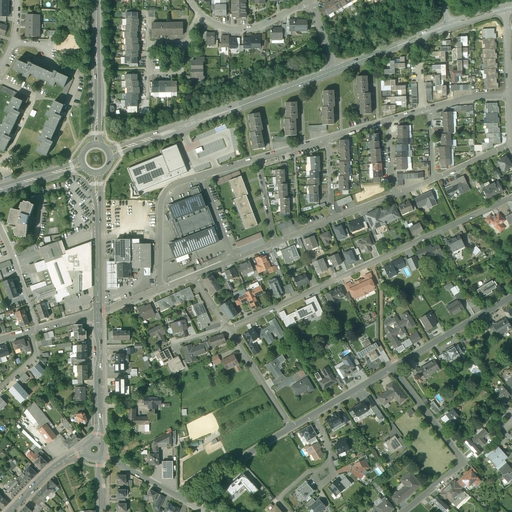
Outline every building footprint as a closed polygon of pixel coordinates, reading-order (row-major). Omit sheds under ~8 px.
[(246,0),(232,1),(232,13),(232,16),(232,18),(246,17),(246,0)] [(332,1),(329,2),(328,0),(326,1),(333,12),(337,10),(332,1)] [(342,7),(337,0),(333,0),(332,1),(337,10),(342,7)] [(333,12),(326,1),(325,2),(326,4),(323,6),(324,8),(327,14),(328,15),(333,12)] [(307,20),(290,20),(290,32),(307,31),(307,20)] [(169,23),(152,23),(152,35),(169,35),(169,23)] [(180,26),(180,23),(169,23),(169,35),(183,35),(183,26),(180,26)] [(282,28),(271,29),(271,31),(271,32),(271,40),(282,40),(284,40),(284,37),(282,37),(282,28)] [(494,29),(482,29),(482,35),(484,35),(484,39),(494,39),(496,39),(496,34),(494,34),(494,29)] [(215,40),(215,34),(207,34),(207,39),(207,45),(214,45),(215,45),(215,40)] [(260,48),(260,36),(251,36),(251,38),(251,48),(260,48)] [(467,37),(456,37),(456,49),(461,48),(461,43),(467,42),(467,37)] [(484,39),(482,39),(482,44),(484,44),(485,49),(495,49),(496,49),(496,43),(494,43),(494,39),(484,39)] [(450,40),(446,40),(446,47),(442,47),(440,47),(440,52),(445,52),(450,51),(450,40)] [(461,48),(456,49),(457,59),(461,59),(461,53),(467,53),(467,48),(461,48)] [(485,49),(483,49),(483,54),(485,54),(485,59),(495,59),(497,59),(496,53),(495,53),(495,49),(485,49)] [(440,52),(432,52),(432,57),(440,56),(441,62),(445,62),(445,52),(440,52)] [(400,64),(394,64),(394,68),(405,68),(404,57),(400,57),(400,64)] [(485,59),(483,59),(483,65),(485,64),(485,69),(495,69),(497,69),(497,64),(495,64),(495,59),(485,59)] [(68,78),(56,73),(57,72),(54,71),(53,74),(31,64),(29,63),(28,65),(17,61),(13,70),(14,69),(19,71),(18,72),(28,77),(30,74),(39,78),(39,77),(44,79),(44,81),(54,85),(55,82),(64,86),(68,79),(68,78)] [(394,61),(389,61),(390,70),(384,70),(384,74),(394,74),(394,68),(394,64),(394,61)] [(468,61),(457,61),(457,71),(462,71),(462,65),(468,65),(468,61)] [(445,65),(432,66),(432,70),(436,70),(441,70),(441,76),(445,75),(445,65)] [(202,77),(202,69),(192,69),(192,73),(192,78),(196,78),(196,77),(202,77)] [(485,69),(483,69),(483,74),(485,74),(486,79),(496,79),(497,79),(497,74),(496,74),(495,69),(485,69)] [(457,71),(451,72),(452,83),(456,82),(456,76),(462,76),(462,71),(457,71)] [(436,76),(435,76),(435,86),(440,86),(439,80),(446,80),(445,75),(441,76),(436,76)] [(367,76),(356,77),(357,94),(359,94),(368,94),(367,76)] [(64,86),(58,101),(63,103),(73,81),(68,79),(64,86)] [(486,79),(484,79),(484,85),(486,85),(486,90),(498,89),(498,84),(496,84),(496,79),(486,79)] [(395,80),(384,81),(384,86),(390,86),(390,91),(395,91),(395,86),(395,80)] [(29,98),(1,85),(0,87),(0,91),(13,97),(22,102),(26,103),(29,98)] [(405,86),(395,86),(395,91),(401,90),(401,97),(406,97),(405,86)] [(440,86),(435,86),(435,91),(439,91),(442,91),(442,93),(442,96),(446,96),(446,86),(440,86)] [(334,90),(322,91),(323,107),(333,107),(334,107),(334,90)] [(368,94),(359,94),(360,114),(371,114),(370,94),(368,94)] [(22,102),(13,97),(8,108),(7,107),(4,112),(9,114),(7,118),(6,117),(3,122),(4,122),(13,127),(18,115),(19,116),(20,113),(17,112),(22,102)] [(395,97),(390,97),(390,106),(385,106),(385,110),(395,110),(395,102),(395,97)] [(401,97),(395,97),(395,102),(401,102),(401,107),(406,107),(406,97),(401,97)] [(63,106),(55,102),(53,107),(52,107),(47,117),(50,118),(46,127),(47,127),(45,132),(43,132),(39,142),(42,143),(38,152),(46,156),(51,145),(52,145),(53,143),(50,141),(60,120),(61,117),(59,116),(63,106)] [(297,102),(285,103),(286,119),(296,119),(298,119),(297,102)] [(497,103),(485,104),(485,109),(487,109),(487,114),(497,113),(499,113),(499,108),(497,108),(497,103)] [(323,107),(321,107),(322,125),(326,125),(334,125),(333,107),(323,107)] [(259,113),(248,115),(251,132),(261,130),(263,130),(259,113)] [(487,114),(485,114),(485,119),(487,119),(487,124),(498,123),(499,123),(499,118),(497,118),(497,113),(487,114)] [(286,119),(284,119),(285,136),(289,136),(296,135),(296,119),(286,119)] [(4,122),(0,130),(0,150),(4,152),(9,141),(10,141),(11,138),(8,137),(13,127),(4,122)] [(487,124),(486,124),(486,129),(488,129),(488,134),(498,133),(499,133),(499,128),(498,128),(498,123),(487,124)] [(251,132),(250,132),(253,150),(264,148),(263,139),(261,130),(251,132)] [(372,134),(369,134),(370,142),(379,142),(378,133),(372,134)] [(498,138),(498,133),(488,134),(486,134),(486,139),(488,139),(488,143),(488,144),(492,144),(500,143),(500,138),(498,138)] [(379,142),(370,142),(370,150),(371,150),(379,149),(379,142)] [(488,143),(481,143),(481,145),(482,145),(482,151),(492,147),(492,144),(488,144),(488,143)] [(180,153),(178,154),(175,145),(174,145),(161,151),(162,155),(128,169),(134,183),(130,185),(132,190),(132,197),(138,197),(140,196),(138,192),(188,172),(180,153)] [(509,162),(505,157),(498,162),(504,171),(511,167),(509,162)] [(239,171),(217,180),(219,185),(229,181),(241,176),(239,171)] [(241,176),(229,181),(236,199),(246,195),(248,194),(241,176)] [(463,177),(450,183),(451,185),(445,188),(447,195),(455,191),(454,190),(460,187),(461,189),(460,189),(462,194),(469,190),(463,177)] [(490,185),(494,194),(498,192),(499,193),(502,191),(500,186),(499,184),(498,182),(490,185)] [(483,188),(482,189),(484,191),(485,193),(487,199),(491,197),(490,196),(494,194),(490,185),(483,188)] [(310,186),(308,186),(309,194),(318,194),(317,186),(310,186)] [(217,240),(197,189),(191,191),(194,198),(169,207),(171,211),(174,219),(172,219),(173,224),(179,240),(177,241),(177,242),(170,245),(174,256),(217,240)] [(431,192),(414,199),(419,208),(428,204),(429,208),(436,205),(431,192)] [(318,194),(309,194),(309,202),(318,202),(318,194)] [(236,199),(234,200),(246,230),(257,225),(246,195),(236,199)] [(23,204),(22,203),(20,208),(21,209),(20,211),(11,209),(8,223),(17,226),(17,228),(15,228),(14,234),(16,234),(16,236),(20,236),(19,237),(23,238),(23,237),(26,237),(27,225),(29,216),(30,216),(34,205),(31,204),(31,203),(28,202),(28,203),(24,201),(23,204)] [(409,201),(399,206),(402,215),(413,210),(412,207),(409,202),(409,201)] [(398,213),(395,206),(390,208),(393,216),(394,216),(398,213)] [(381,209),(372,212),(379,227),(384,224),(384,225),(385,224),(384,222),(383,220),(389,218),(390,221),(395,219),(394,216),(393,216),(390,208),(382,211),(381,209)] [(169,225),(173,224),(172,219),(174,219),(171,211),(165,213),(169,225)] [(372,212),(366,216),(372,230),(379,227),(372,212)] [(492,217),(490,215),(485,220),(489,224),(491,222),(497,228),(501,232),(504,228),(501,224),(505,220),(499,214),(495,217),(494,216),(492,217)] [(360,219),(348,224),(351,232),(363,227),(364,227),(362,222),(360,219)] [(419,224),(409,229),(412,236),(423,231),(419,224)] [(333,228),(338,240),(346,237),(344,230),(342,225),(333,228)] [(328,232),(320,235),(323,243),(325,246),(329,244),(327,241),(331,239),(328,232)] [(260,233),(235,243),(238,248),(262,238),(260,233)] [(314,236),(304,240),(308,250),(317,247),(318,247),(316,243),(314,236)] [(447,241),(448,244),(452,252),(456,250),(464,246),(459,236),(447,241)] [(368,237),(362,240),(362,241),(358,243),(360,249),(364,248),(366,253),(371,252),(368,246),(371,245),(368,237)] [(131,239),(116,239),(116,244),(116,260),(116,264),(117,264),(117,254),(131,254),(131,264),(131,268),(138,268),(139,268),(151,268),(151,244),(131,244),(131,239)] [(40,248),(40,249),(45,260),(45,263),(63,256),(73,285),(61,289),(63,295),(55,298),(55,299),(56,300),(56,301),(57,302),(60,301),(62,297),(79,291),(79,290),(82,290),(91,287),(90,243),(77,248),(77,251),(66,252),(61,240),(40,248)] [(33,245),(16,252),(18,258),(35,251),(33,245)] [(294,245),(287,248),(293,261),(300,258),(294,245)] [(430,246),(425,249),(426,253),(429,258),(432,256),(438,255),(438,256),(442,254),(438,245),(432,248),(430,246)] [(476,246),(471,251),(475,256),(480,251),(476,246)] [(287,248),(280,251),(286,264),(293,261),(287,248)] [(343,253),(348,265),(357,262),(354,256),(352,250),(343,253)] [(280,269),(273,252),(270,254),(273,261),(277,271),(280,269)] [(131,254),(117,254),(117,264),(131,264),(131,254)] [(338,257),(337,254),(329,257),(331,263),(333,262),(335,266),(341,264),(338,256),(338,257)] [(63,256),(45,263),(53,284),(56,291),(61,289),(73,285),(63,256)] [(266,256),(260,259),(259,257),(255,259),(258,265),(260,270),(261,270),(261,272),(271,268),(266,256)] [(415,257),(407,260),(412,271),(420,267),(415,257)] [(394,263),(384,268),(389,278),(396,274),(394,270),(404,265),(401,258),(394,262),(394,263)] [(323,259),(313,263),(315,269),(317,273),(321,271),(321,272),(327,270),(323,259)] [(45,260),(37,263),(40,272),(42,271),(45,282),(47,286),(53,284),(45,263),(45,260)] [(116,264),(116,260),(108,261),(108,287),(117,287),(117,278),(117,264),(116,264)] [(249,261),(239,266),(243,274),(253,270),(249,261)] [(7,262),(0,264),(0,270),(9,267),(7,262)] [(131,264),(117,264),(117,278),(124,278),(128,278),(128,272),(131,272),(131,268),(131,264)] [(237,277),(233,268),(225,272),(229,280),(237,277)] [(305,274),(294,279),(296,283),(297,282),(299,286),(309,282),(305,274)] [(366,279),(367,282),(371,280),(372,283),(373,282),(370,274),(364,276),(366,279)] [(221,289),(212,275),(204,281),(213,294),(221,289)] [(276,278),(268,281),(271,287),(277,298),(284,295),(276,278)] [(18,297),(12,279),(3,282),(10,300),(18,297)] [(353,288),(350,290),(353,297),(355,296),(356,298),(361,295),(362,296),(367,294),(367,293),(373,290),(372,288),(374,287),(372,283),(371,280),(367,282),(366,279),(364,280),(364,281),(362,282),(361,280),(355,283),(356,285),(354,286),(353,285),(352,286),(353,288)] [(492,281),(479,288),(480,288),(484,295),(486,294),(487,295),(492,292),(491,291),(496,288),(495,286),(497,285),(494,281),(493,282),(492,281)] [(45,282),(30,287),(32,292),(47,286),(45,282)] [(350,290),(353,288),(352,286),(350,283),(344,286),(347,291),(350,290)] [(47,286),(32,292),(36,302),(46,298),(54,295),(57,294),(56,291),(53,284),(47,286)] [(450,289),(454,296),(459,293),(455,286),(453,287),(451,284),(446,287),(448,290),(450,289)] [(252,291),(237,298),(240,304),(249,300),(253,309),(259,306),(254,296),(263,292),(260,286),(251,290),(252,291)] [(190,287),(179,291),(184,301),(190,298),(189,296),(193,295),(190,287)] [(340,288),(325,295),(329,303),(330,305),(335,303),(334,301),(344,296),(340,288)] [(61,289),(56,291),(57,294),(54,295),(55,298),(63,295),(61,289)] [(184,301),(179,291),(169,296),(170,296),(173,304),(176,302),(177,304),(184,301)] [(459,293),(454,296),(457,300),(458,300),(459,302),(462,301),(465,299),(461,292),(459,293)] [(167,297),(156,302),(157,302),(159,307),(160,309),(164,308),(164,310),(171,307),(171,306),(167,297)] [(472,297),(466,301),(470,308),(477,305),(472,297)] [(56,300),(50,301),(50,300),(49,301),(49,302),(47,302),(44,303),(47,310),(50,309),(48,304),(56,301),(56,300)] [(457,300),(446,307),(452,316),(463,309),(459,302),(458,300),(457,300)] [(229,301),(221,306),(229,320),(238,314),(229,301)] [(307,306),(295,312),(297,316),(298,320),(315,313),(317,317),(323,314),(321,310),(320,310),(316,302),(312,304),(307,306)] [(37,305),(36,306),(39,313),(47,310),(44,303),(37,305)] [(199,306),(193,308),(195,312),(196,312),(198,316),(197,316),(198,317),(207,313),(203,304),(199,306)] [(150,305),(142,308),(141,307),(137,309),(142,321),(155,316),(154,314),(150,305)] [(24,310),(16,313),(18,320),(26,317),(24,310)] [(47,310),(39,313),(41,320),(49,317),(47,310)] [(286,316),(286,317),(290,326),(296,324),(293,318),(297,316),(295,312),(286,316)] [(415,325),(410,316),(409,317),(406,312),(401,315),(404,320),(399,322),(396,316),(391,319),(396,328),(401,325),(402,327),(407,325),(409,329),(415,325)] [(207,313),(198,317),(198,319),(199,318),(201,322),(200,322),(202,327),(207,324),(211,323),(207,313)] [(429,315),(422,320),(426,327),(424,328),(426,331),(436,325),(433,320),(432,320),(429,315)] [(26,317),(18,320),(21,327),(29,324),(26,317)] [(286,317),(282,318),(286,328),(290,326),(286,317)] [(396,328),(391,319),(391,318),(384,322),(385,323),(384,324),(386,327),(387,328),(389,327),(392,331),(396,328)] [(505,318),(492,326),(494,329),(498,336),(507,330),(507,331),(511,329),(507,321),(505,318)] [(262,331),(265,337),(269,344),(274,341),(268,332),(274,329),(278,335),(277,336),(279,339),(284,336),(274,319),(270,321),(272,325),(267,328),(266,328),(262,331)] [(184,320),(168,325),(169,326),(168,326),(169,327),(170,329),(172,328),(173,333),(182,331),(187,330),(185,324),(186,324),(185,320),(184,320)] [(161,325),(148,332),(151,337),(156,335),(159,341),(157,342),(159,346),(166,343),(161,334),(165,333),(161,325)] [(396,328),(392,331),(389,327),(387,328),(384,329),(387,334),(386,335),(395,350),(396,349),(402,345),(401,343),(399,341),(398,342),(394,336),(399,333),(401,335),(405,333),(402,327),(401,325),(396,328)] [(121,331),(113,331),(113,340),(121,340),(121,331)] [(130,331),(121,331),(121,340),(130,340),(130,331)] [(78,332),(74,332),(74,339),(77,339),(77,340),(80,340),(80,341),(83,341),(83,339),(78,339),(78,332)] [(417,332),(408,337),(409,339),(412,344),(412,345),(421,340),(417,332)] [(256,333),(250,337),(248,333),(243,335),(254,354),(259,352),(253,341),(258,338),(257,336),(256,333)] [(223,334),(209,339),(210,341),(212,347),(226,343),(223,334)] [(43,340),(41,340),(42,347),(48,346),(47,340),(49,340),(49,338),(45,339),(43,340)] [(368,339),(361,343),(365,349),(360,352),(357,354),(359,359),(369,353),(373,360),(378,357),(374,350),(377,348),(375,343),(371,345),(368,339)] [(412,344),(409,339),(401,343),(404,349),(412,344)] [(468,349),(462,339),(460,340),(466,350),(468,349)] [(24,340),(12,343),(14,350),(25,347),(26,347),(24,343),(24,340)] [(383,350),(378,341),(375,343),(377,348),(380,353),(383,350)] [(206,342),(201,344),(201,345),(202,348),(203,347),(204,351),(210,349),(206,342)] [(454,347),(447,351),(446,351),(442,354),(443,356),(447,362),(451,359),(458,355),(463,352),(458,344),(453,347),(454,347)] [(6,345),(0,346),(0,356),(0,358),(1,357),(9,355),(6,345)] [(189,346),(183,348),(188,363),(194,361),(192,357),(205,353),(204,351),(203,347),(202,348),(201,345),(190,349),(189,346)] [(161,353),(158,354),(161,358),(164,365),(169,362),(170,362),(169,360),(171,359),(168,354),(170,353),(168,349),(161,353)] [(124,363),(124,354),(115,354),(115,363),(124,363)] [(217,355),(211,358),(215,365),(221,362),(217,355)] [(233,355),(222,361),(227,370),(238,364),(233,355)] [(346,364),(339,369),(344,377),(349,374),(347,372),(355,368),(348,356),(343,358),(346,364)] [(178,357),(171,360),(171,359),(169,360),(170,362),(169,362),(170,364),(169,365),(172,371),(173,370),(175,374),(179,371),(178,370),(183,368),(184,368),(181,362),(178,357)] [(278,357),(265,366),(269,371),(270,370),(276,379),(278,377),(281,375),(276,367),(282,363),(278,357)] [(434,360),(420,369),(421,371),(422,372),(425,377),(439,369),(434,360)] [(124,363),(115,363),(115,373),(124,372),(124,363)] [(38,364),(31,370),(34,373),(35,373),(39,377),(45,372),(41,367),(38,364)] [(302,369),(297,372),(301,377),(305,374),(302,369)] [(328,369),(324,372),(327,377),(322,380),(318,382),(323,390),(336,382),(328,369)] [(322,380),(318,372),(314,374),(318,382),(322,380)] [(25,374),(16,382),(20,386),(29,378),(25,374)] [(276,379),(272,381),(275,386),(281,382),(278,377),(276,379)] [(124,378),(115,378),(115,387),(124,386),(124,379),(124,378)] [(307,378),(291,387),(297,396),(307,389),(309,392),(314,390),(307,378)] [(20,386),(16,382),(18,384),(15,386),(14,385),(9,390),(9,391),(10,390),(21,402),(20,403),(20,404),(29,396),(20,386)] [(393,382),(387,387),(389,390),(379,398),(382,401),(385,405),(388,403),(388,402),(395,397),(399,403),(402,400),(403,401),(405,399),(393,382)] [(124,386),(115,387),(116,395),(124,394),(124,386)] [(85,401),(85,387),(82,387),(76,387),(76,401),(85,401)] [(502,387),(499,389),(499,390),(500,391),(497,394),(499,397),(504,402),(507,399),(507,398),(510,396),(502,387)] [(161,397),(144,397),(144,404),(148,404),(149,409),(154,409),(156,409),(156,404),(161,404),(161,397)] [(374,406),(369,397),(366,399),(366,400),(371,408),(374,406)] [(366,400),(363,402),(368,410),(370,408),(371,408),(366,400)] [(50,421),(34,402),(29,406),(27,409),(41,428),(46,424),(50,421)] [(363,402),(352,409),(353,410),(354,412),(356,414),(357,416),(361,414),(366,412),(365,411),(368,410),(363,402)] [(438,409),(433,402),(428,405),(432,410),(431,410),(432,410),(435,415),(437,413),(438,413),(438,412),(440,411),(438,409)] [(384,418),(375,406),(375,407),(374,406),(371,408),(370,408),(379,420),(381,418),(381,419),(384,418)] [(411,408),(406,412),(409,417),(414,413),(411,408)] [(135,409),(128,410),(128,425),(137,425),(149,425),(149,422),(149,417),(142,418),(142,419),(134,419),(133,412),(135,412),(135,409)] [(153,409),(152,412),(148,412),(148,416),(149,416),(149,417),(149,422),(156,422),(156,414),(154,414),(154,409),(153,409)] [(453,409),(446,415),(445,415),(440,419),(443,422),(444,421),(449,428),(452,426),(454,425),(451,422),(458,416),(453,409)] [(80,414),(78,414),(78,415),(76,416),(79,425),(83,423),(83,424),(84,424),(86,424),(86,423),(86,422),(87,422),(86,419),(87,419),(86,417),(86,416),(85,416),(85,413),(83,414),(83,413),(82,413),(80,414)] [(332,417),(328,420),(328,419),(326,419),(325,419),(325,421),(325,422),(327,422),(331,429),(344,422),(340,416),(339,413),(336,415),(332,417)] [(346,413),(340,416),(344,422),(345,424),(351,420),(346,413)] [(72,427),(65,419),(61,422),(67,430),(69,429),(72,427)] [(345,424),(344,422),(331,429),(334,432),(346,425),(345,424)] [(55,436),(46,424),(41,428),(38,430),(48,442),(55,436)] [(307,442),(307,441),(315,437),(317,436),(311,425),(298,433),(301,437),(303,436),(307,442)] [(455,427),(454,425),(452,426),(453,428),(451,430),(455,436),(460,432),(456,426),(455,427)] [(77,433),(81,438),(86,435),(81,429),(77,433)] [(484,429),(469,442),(467,440),(464,443),(474,455),(478,451),(473,445),(477,441),(481,447),(486,443),(482,438),(484,436),(484,437),(487,434),(484,429)] [(82,439),(75,430),(72,432),(73,432),(74,434),(72,435),(72,434),(69,437),(69,438),(74,445),(82,439)] [(171,433),(153,441),(154,447),(158,447),(166,447),(169,447),(171,447),(171,444),(171,433)] [(69,438),(66,441),(63,437),(61,439),(65,444),(64,445),(65,447),(66,446),(69,449),(74,445),(69,438)] [(396,441),(393,437),(386,442),(393,453),(400,448),(402,446),(397,440),(396,441)] [(401,437),(397,440),(402,446),(400,448),(402,450),(407,446),(401,437)] [(339,443),(335,445),(338,454),(346,451),(349,450),(348,448),(345,441),(339,443)] [(312,447),(306,450),(309,454),(311,453),(315,460),(323,456),(318,449),(320,448),(318,443),(312,447)] [(489,455),(487,457),(492,462),(503,452),(498,447),(495,450),(489,455)] [(503,452),(492,462),(496,467),(498,466),(504,460),(507,458),(503,452)] [(154,454),(149,454),(149,465),(159,465),(159,454),(154,454)] [(40,457),(38,459),(37,458),(33,462),(41,470),(47,463),(40,457)] [(359,462),(356,464),(357,465),(355,465),(356,466),(355,468),(356,468),(355,470),(354,470),(351,473),(360,479),(363,475),(364,476),(367,472),(366,471),(368,468),(366,464),(369,462),(367,459),(359,462)] [(12,461),(7,467),(11,471),(17,466),(12,461)] [(173,479),(173,461),(162,461),(162,464),(162,465),(162,479),(173,479)] [(507,467),(505,464),(500,468),(498,470),(503,475),(502,476),(504,479),(505,479),(508,482),(510,480),(511,480),(511,478),(511,469),(511,470),(509,467),(507,467)] [(30,467),(24,473),(31,480),(37,474),(30,467)] [(474,475),(469,470),(467,473),(463,476),(461,478),(465,484),(464,485),(466,488),(473,482),(475,485),(480,481),(474,475)] [(421,485),(410,472),(400,480),(406,486),(397,493),(402,500),(407,496),(421,485)] [(24,473),(18,479),(25,486),(31,480),(24,473)] [(243,473),(225,489),(232,497),(243,486),(252,496),(258,490),(243,473)] [(126,475),(117,475),(117,479),(116,479),(116,484),(120,484),(120,485),(122,485),(122,484),(126,484),(126,475)] [(339,483),(344,489),(345,490),(351,484),(345,477),(339,483)] [(461,478),(457,482),(462,487),(464,485),(465,484),(461,478)] [(18,479),(5,492),(12,499),(25,486),(18,479)] [(55,485),(50,480),(46,485),(52,491),(53,490),(57,486),(55,485)] [(457,482),(455,480),(453,483),(459,489),(462,487),(457,482)] [(339,483),(337,481),(328,488),(335,496),(344,489),(339,483)] [(383,490),(376,481),(372,484),(379,493),(383,490)] [(315,491),(307,482),(297,491),(305,500),(315,491)] [(453,483),(452,482),(442,492),(442,493),(447,497),(451,502),(462,492),(453,483)] [(473,482),(466,488),(469,491),(475,485),(473,482)] [(52,491),(46,485),(41,490),(47,496),(51,492),(52,491)] [(47,496),(41,490),(36,495),(43,500),(44,499),(47,496)] [(158,494),(150,490),(146,497),(153,501),(154,501),(157,494),(158,494)] [(462,492),(451,502),(456,507),(467,497),(462,492)] [(397,493),(392,497),(397,504),(402,500),(397,493)] [(157,494),(154,501),(153,501),(152,504),(155,505),(160,495),(157,494)] [(8,503),(0,495),(0,507),(3,510),(8,503)] [(43,500),(36,495),(32,499),(37,504),(38,505),(39,504),(42,501),(43,500)] [(155,505),(154,508),(158,510),(159,509),(165,497),(160,495),(155,505)] [(447,507),(437,496),(433,499),(434,500),(435,499),(436,500),(433,503),(442,511),(447,507)] [(313,499),(306,505),(309,508),(310,507),(316,502),(313,499)] [(389,502),(387,500),(384,502),(383,501),(382,501),(376,506),(375,506),(379,511),(388,511),(393,508),(389,502)] [(37,511),(43,511),(46,510),(43,507),(45,505),(43,503),(42,501),(39,504),(41,506),(40,507),(41,508),(37,511)] [(320,501),(317,501),(316,501),(316,502),(310,507),(314,511),(321,511),(322,511),(322,510),(326,507),(323,504),(320,501)] [(177,511),(179,509),(168,503),(163,511),(177,511)] [(432,507),(428,503),(424,507),(428,511),(432,507)]
